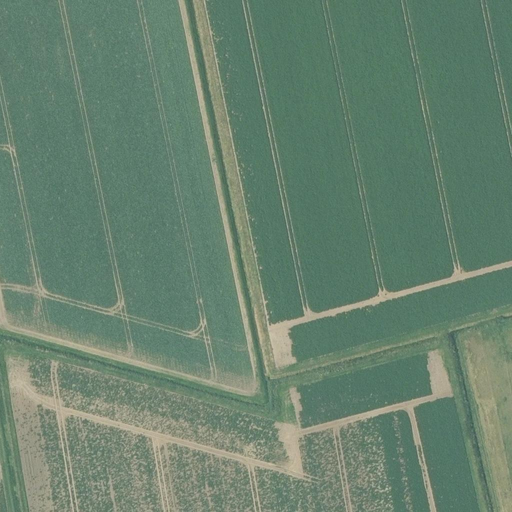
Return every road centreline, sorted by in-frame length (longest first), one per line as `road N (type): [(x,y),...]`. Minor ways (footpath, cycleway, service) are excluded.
road 1 (track): [(484,511),(445,342),(276,388),(277,409),(266,415),(0,345)]
road 2 (track): [(0,366),(23,511)]
